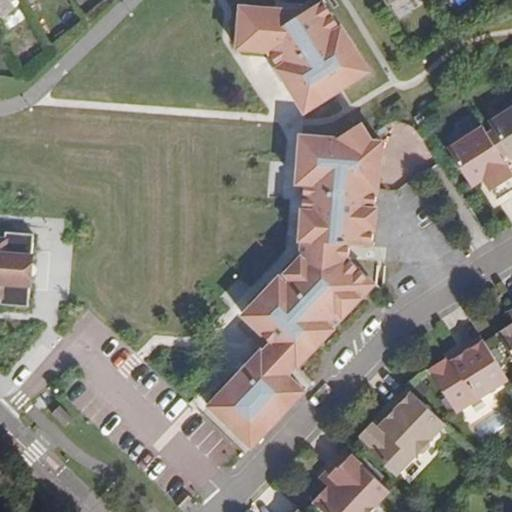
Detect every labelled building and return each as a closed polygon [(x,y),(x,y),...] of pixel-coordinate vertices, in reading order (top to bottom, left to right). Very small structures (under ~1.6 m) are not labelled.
[(0,0),(0,17),(15,8),(11,1),(13,0),(0,0)] [(319,0),(305,8),(241,5),(233,51),(267,54),(304,111),(374,71),(327,0),(319,0)] [(511,108),(490,122),(495,130),(488,134),(502,156),(509,152),(511,156),(511,108)] [(263,339),(199,410),(247,457),(315,384),(300,371),(383,287),(388,139),(371,137),(361,122),(335,137),(298,134),(298,143),(297,175),(296,181),(296,185),(303,185),(300,244),(239,316),(263,339)] [(497,201),(511,191),(511,171),(502,156),(488,134),(483,127),(449,148),(472,185),(483,179),(491,180),(488,186),(497,201)] [(33,256),(34,234),(6,232),(5,243),(7,243),(7,254),(33,256)] [(7,254),(7,243),(5,243),(0,242),(0,296),(1,296),(29,298),(33,256),(7,254)] [(29,307),(29,298),(1,296),(0,305),(29,307)] [(511,355),(511,325),(499,334),(511,355)] [(430,370),(457,413),(509,380),(481,337),(455,354),(458,358),(448,364),(445,360),(430,370)] [(455,354),(445,360),(448,364),(458,358),(455,354)] [(409,389),(383,416),(387,420),(381,425),(377,422),(374,426),(372,424),(361,435),(363,437),(360,441),(396,475),(415,454),(423,454),(429,448),(428,441),(445,423),(409,389)] [(387,420),(383,416),(377,422),(381,425),(387,420)] [(324,511),(370,511),(390,491),(347,451),(327,472),(331,476),(324,483),(329,487),(314,503),(324,511)] [(320,479),(324,483),(331,476),(327,472),(320,479)]
